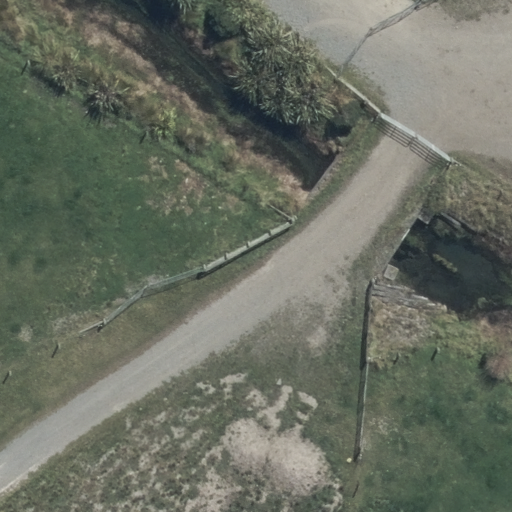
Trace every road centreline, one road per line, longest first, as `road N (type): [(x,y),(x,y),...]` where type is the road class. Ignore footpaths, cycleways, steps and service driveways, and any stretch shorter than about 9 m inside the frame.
road 1 (unknown): [(0,462),(256,306),(446,106)]
road 2 (unknown): [(446,106),(346,0)]
